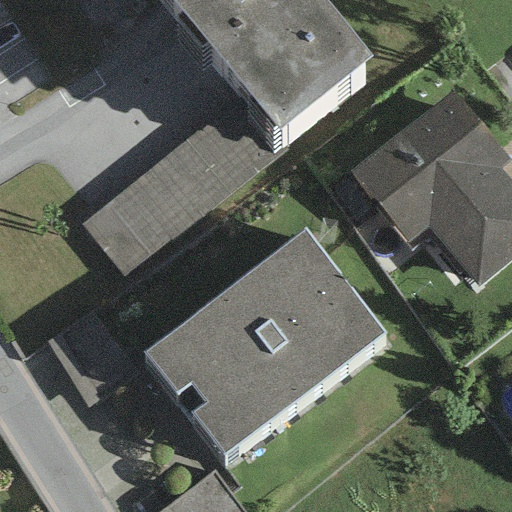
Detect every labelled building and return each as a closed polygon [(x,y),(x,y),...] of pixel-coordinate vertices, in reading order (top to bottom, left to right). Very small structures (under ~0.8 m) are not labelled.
[(370,56),(324,0),(173,0),(279,129),(370,56)] [(478,288),(511,260),(511,182),(501,169),(511,161),(454,93),(350,172),(369,201),(373,199),(408,243),(428,229),(478,288)] [(275,160),(236,110),(83,226),(122,276),(275,160)] [(305,230),(144,355),(223,455),(384,334),(305,230)] [(244,511),(215,472),(158,511),(244,511)]
